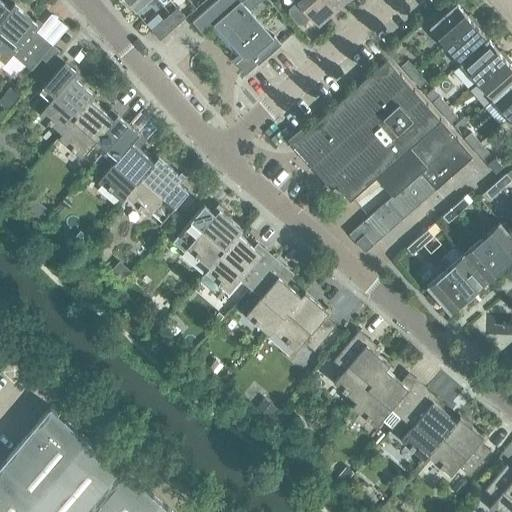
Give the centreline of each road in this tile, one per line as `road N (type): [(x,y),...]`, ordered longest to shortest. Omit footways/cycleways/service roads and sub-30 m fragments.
road 1 (residential): [(511,406),(220,155)]
road 2 (residential): [(220,155),(400,0)]
road 3 (residential): [(220,155),(85,0)]
